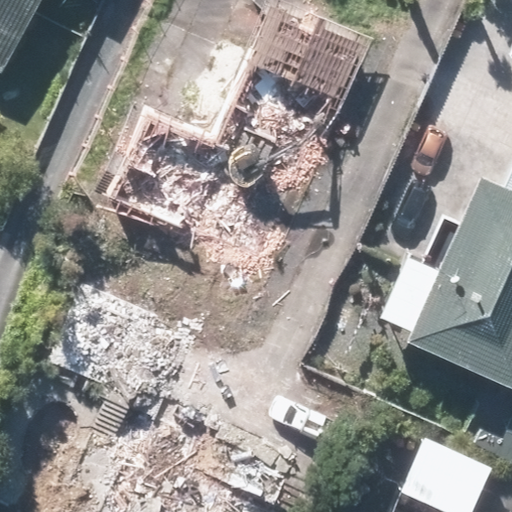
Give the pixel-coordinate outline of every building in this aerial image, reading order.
[(0,0),(0,74),(5,77),(42,0),(0,0)] [(251,0),(192,126),(134,98),(86,200),(258,281),(371,41),(283,0),(251,0)] [(511,370),(511,187),(467,168),(395,332),(507,381),(511,370)] [(158,316),(80,276),(33,367),(110,407),(158,316)] [(216,413),(150,382),(95,502),(115,511),(276,511),(296,471),(208,430),(216,413)] [(466,511),(489,465),(419,432),(392,488),(424,503),(419,511),(367,511),(466,511)]
